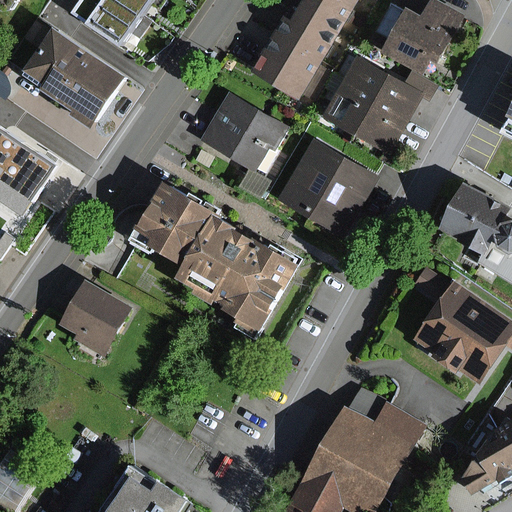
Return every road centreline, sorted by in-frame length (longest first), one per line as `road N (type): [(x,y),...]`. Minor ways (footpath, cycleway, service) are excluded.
road 1 (residential): [(248,511),(511,31)]
road 2 (residential): [(0,345),(235,0)]
